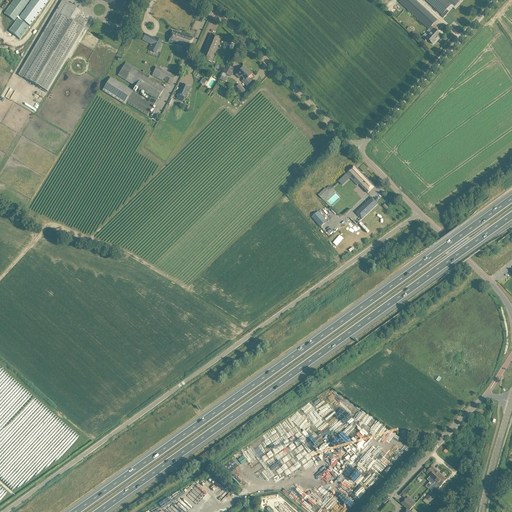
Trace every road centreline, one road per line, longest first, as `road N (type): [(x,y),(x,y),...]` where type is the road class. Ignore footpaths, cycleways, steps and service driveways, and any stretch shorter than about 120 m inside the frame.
road 1 (motorway): [(511,198),(75,511)]
road 2 (unclassified): [(4,511),(419,212)]
road 3 (motorway): [(97,511),(511,215)]
road 4 (unclassified): [(357,150),(196,0)]
road 5 (unclassified): [(357,150),(495,0)]
road 6 (unclassified): [(373,511),(485,394),(511,401)]
road 7 (unclassified): [(511,313),(419,212)]
